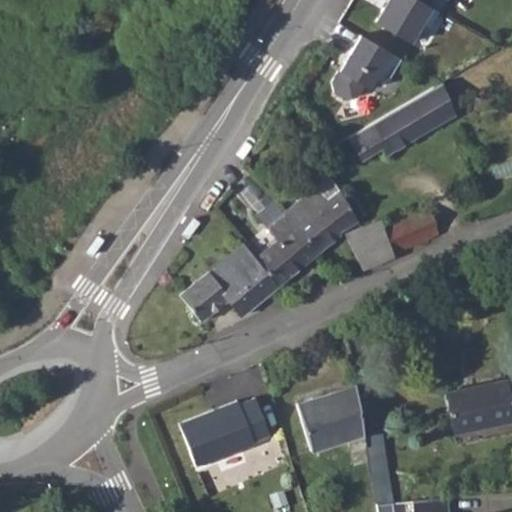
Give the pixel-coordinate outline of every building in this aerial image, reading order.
[(415,41),(433,2),(429,0),(383,0),(373,21),(415,41)] [(361,99),(362,82),(392,84),(395,42),(344,38),(340,98),(361,99)] [(440,82),(328,147),(336,161),(354,151),(359,159),(379,147),(383,154),(454,114),(440,82)] [(312,188),(282,211),(316,252),(338,234),(337,231),(356,219),(338,191),(324,201),(312,188)] [(275,239),(252,257),(275,285),(316,252),(282,211),(273,220),(267,214),(259,220),(275,239)] [(436,219),(391,233),(395,249),(441,236),(436,219)] [(343,234),(361,269),(392,255),(381,224),(379,220),(343,234)] [(240,242),(178,293),(199,318),(225,298),(239,314),(275,285),(252,257),(240,242)] [(511,408),(506,379),(444,392),(453,433),(511,420),(511,408)] [(311,449),(346,440),(362,435),(355,385),(297,403),(311,449)] [(258,393),(180,423),(209,495),(286,462),(258,393)]
